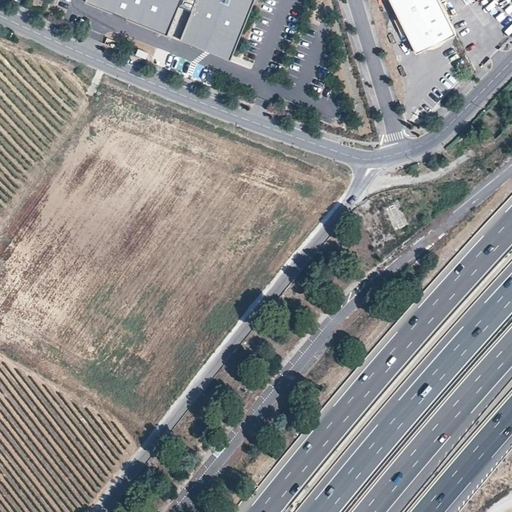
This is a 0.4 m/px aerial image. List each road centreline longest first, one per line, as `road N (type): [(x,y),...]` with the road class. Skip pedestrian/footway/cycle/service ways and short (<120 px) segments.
road 1 (unclassified): [(372,158),(339,214),(99,511)]
road 2 (residential): [(0,14),(253,123),(372,158)]
road 3 (motorway): [(511,225),(264,511)]
road 4 (motorway): [(511,292),(322,511)]
road 5 (motorway): [(369,511),(511,347)]
road 6 (residential): [(400,154),(355,0)]
road 7 (residential): [(400,154),(439,136),(511,65)]
road 8 (motorway): [(428,511),(511,414)]
